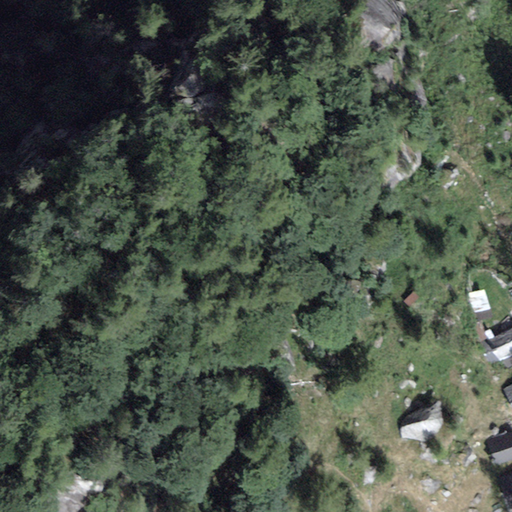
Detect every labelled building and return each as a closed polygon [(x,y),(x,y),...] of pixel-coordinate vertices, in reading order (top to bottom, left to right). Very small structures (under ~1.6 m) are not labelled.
[(491,314),(484,290),(470,294),(477,319),(491,314)] [(511,363),(511,328),(487,343),(502,369),(511,363)] [(511,385),(503,392),(511,406),(511,385)] [(511,458),(511,433),(486,442),(494,464),(511,458)] [(511,504),(511,472),(498,478),(508,506),(511,504)]
